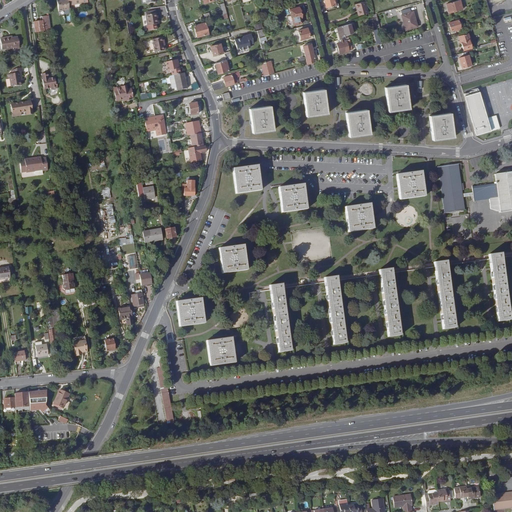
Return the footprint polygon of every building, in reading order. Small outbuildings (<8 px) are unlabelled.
[(55,0),(53,1),(57,12),(67,8),(64,0),(55,0)] [(459,0),(446,4),(449,13),(462,10),(459,0)] [(364,1),(355,4),(358,16),(368,13),(364,1)] [(298,7),(288,10),(291,21),(301,18),(298,7)] [(401,15),(405,30),(417,27),(413,12),(410,13),(409,9),(400,11),(401,15)] [(145,14),(147,25),(157,24),(156,20),(158,20),(157,13),(145,14)] [(258,18),(250,20),(251,24),(253,23),(254,27),(260,25),(258,18)] [(42,21),(33,22),(35,32),(44,31),(42,21)] [(456,34),(464,32),(461,23),(459,23),(458,21),(449,23),(451,31),(455,30),(456,34)] [(205,23),(194,26),(197,37),(208,34),(205,23)] [(340,37),(340,40),(345,38),(344,36),(352,34),(349,24),(336,28),(338,33),(339,37),(340,37)] [(307,29),(298,31),(300,41),(309,38),(307,29)] [(259,39),(265,37),(263,30),(257,31),(259,39)] [(240,50),(250,48),(249,45),(253,44),(251,34),(242,37),(243,38),(237,39),(238,42),(235,43),(237,50),(240,49),(240,50)] [(469,40),(468,34),(458,37),(460,43),(461,43),(464,50),(471,48),(469,40)] [(9,38),(9,37),(0,38),(0,40),(2,51),(19,48),(17,37),(12,37),(9,38)] [(152,39),(154,51),(166,49),(165,45),(163,45),(162,37),(152,39)] [(345,38),(340,40),(341,42),(336,44),(339,54),(351,50),(348,38),(345,38)] [(222,54),(220,44),(210,47),(213,56),(222,54)] [(306,65),(315,63),(310,44),(302,46),(306,65)] [(226,61),(234,58),(232,51),(224,53),(226,61)] [(461,67),(462,69),(471,66),(468,56),(459,58),(461,67)] [(171,70),(172,75),(173,75),(181,73),(180,68),(179,68),(177,69),(177,64),(178,64),(177,59),(166,62),(168,71),(171,70)] [(226,61),(215,64),(217,74),(229,71),(226,61)] [(269,75),(274,74),(271,61),(265,63),(269,75)] [(265,63),(261,64),(264,77),(269,75),(265,63)] [(233,84),(233,85),(236,84),(240,83),(238,77),(242,76),(240,70),(233,72),(234,75),(223,78),(225,86),(233,84)] [(20,77),(21,77),(21,72),(7,74),(8,78),(9,78),(11,86),(21,85),(20,82),(20,77)] [(41,74),(44,88),(50,88),(50,89),(57,88),(56,83),(55,83),(54,77),(48,78),(47,73),(41,74)] [(181,73),(173,75),(176,91),(186,88),(183,73),(181,73)] [(211,85),(213,91),(224,88),(222,82),(211,85)] [(127,85),(117,87),(118,89),(119,98),(123,98),(123,99),(127,98),(127,99),(130,98),(129,96),(133,95),(132,87),(128,88),(127,85)] [(406,85),(385,88),(389,112),(409,109),(406,85)] [(324,89),(303,92),(306,116),(327,114),(324,89)] [(463,94),(475,136),(495,130),(493,124),(488,125),(486,119),(478,89),(463,94)] [(228,92),(221,94),(223,101),(230,99),(228,92)] [(12,117),(17,117),(16,114),(20,113),(26,112),(26,115),(32,114),(30,102),(10,105),(12,117)] [(196,103),(187,104),(189,115),(198,114),(196,103)] [(270,106),(249,109),(252,133),(274,130),(270,106)] [(367,110),(346,113),(350,136),(370,134),(367,110)] [(155,114),(159,133),(165,131),(162,113),(155,114)] [(450,113),(430,116),(433,140),(454,137),(450,113)] [(143,116),(144,117),(146,129),(155,127),(156,133),(159,133),(155,114),(143,116)] [(495,116),(486,119),(488,125),(493,124),(495,130),(499,129),(495,116)] [(190,135),(199,134),(198,127),(202,126),(201,122),(188,124),(190,135)] [(190,135),(191,145),(195,144),(195,147),(203,145),(201,133),(199,134),(190,135)] [(193,149),(193,147),(188,148),(190,162),(203,160),(202,155),(201,155),(200,153),(205,152),(204,147),(193,149)] [(35,173),(42,171),(47,170),(45,158),(40,159),(40,157),(34,158),(35,159),(29,160),(29,159),(24,160),(24,161),(19,162),(21,174),(26,173),(26,174),(35,173)] [(458,164),(437,167),(443,213),(464,210),(458,164)] [(260,191),(257,166),(232,170),(236,194),(260,191)] [(420,171),(396,175),(400,200),(424,196),(420,171)] [(511,172),(493,175),(495,184),(497,197),(499,213),(511,211),(511,172)] [(184,190),(184,195),(194,196),(194,181),(187,180),(187,184),(184,184),(182,184),(182,190),(184,190)] [(497,197),(495,184),(471,188),(472,201),(497,197)] [(154,195),(152,185),(139,187),(140,194),(144,193),(144,196),(154,195)] [(306,209),(303,185),(278,188),(282,213),(306,209)] [(373,228),(369,204),(344,207),(348,232),(373,228)] [(145,229),(147,239),(162,237),(160,226),(145,229)] [(165,229),(167,239),(176,237),(174,228),(165,229)] [(243,245),(218,248),(222,273),(246,270),(243,245)] [(488,255),(497,322),(509,320),(500,254),(488,255)] [(433,263),(443,329),(455,328),(445,261),(433,263)] [(0,279),(10,278),(9,275),(8,269),(8,267),(0,268),(0,279)] [(379,271),(388,337),(400,335),(391,269),(379,271)] [(139,278),(140,283),(151,281),(149,270),(139,272),(139,278)] [(74,272),(63,273),(65,282),(63,284),(64,287),(66,288),(76,286),(76,282),(73,281),(73,279),(75,279),(74,272)] [(324,278),(333,345),(345,343),(336,276),(324,278)] [(269,286),(278,352),(290,350),(281,284),(269,286)] [(138,303),(144,302),(142,292),(136,293),(130,294),(132,306),(137,305),(138,304),(138,303)] [(200,298),(176,302),(179,327),(204,323),(200,298)] [(130,308),(119,310),(121,320),(126,319),(127,323),(133,322),(130,308)] [(49,337),(58,336),(56,326),(53,327),(52,322),(51,322),(49,309),(45,310),(46,319),(47,319),(49,337)] [(231,338),(206,341),(210,366),(234,362),(231,338)] [(81,351),(87,350),(85,339),(72,341),(74,354),(81,353),(81,351)] [(104,341),(106,351),(114,350),(112,339),(104,341)] [(41,346),(34,347),(36,357),(49,356),(47,345),(41,346)] [(13,353),(14,362),(24,360),(23,351),(13,353)] [(168,425),(175,425),(162,362),(158,363),(159,369),(156,369),(168,425)] [(59,391),(53,405),(63,409),(68,395),(59,391)] [(14,396),(15,415),(29,414),(28,395),(14,396)] [(4,399),(4,408),(13,407),(13,398),(4,399)] [(58,421),(67,424),(69,420),(60,416),(58,421)] [(465,489),(465,487),(453,488),(454,498),(466,496),(465,489)] [(473,488),(465,489),(466,496),(467,499),(479,497),(477,487),(473,488)] [(444,489),(436,491),(436,493),(437,501),(446,500),(446,502),(450,501),(448,491),(445,491),(444,489)] [(511,511),(511,492),(492,495),(494,511),(511,508),(511,511)] [(427,496),(424,497),(425,507),(429,506),(429,505),(437,503),(437,501),(436,493),(427,494),(427,496)] [(402,506),(402,511),(410,511),(409,505),(411,505),(409,494),(392,497),(393,507),(402,506)] [(366,510),(365,511),(383,511),(381,499),(371,500),(372,509),(366,510)] [(348,511),(347,506),(347,503),(338,505),(338,507),(336,507),(336,511),(348,511)]
